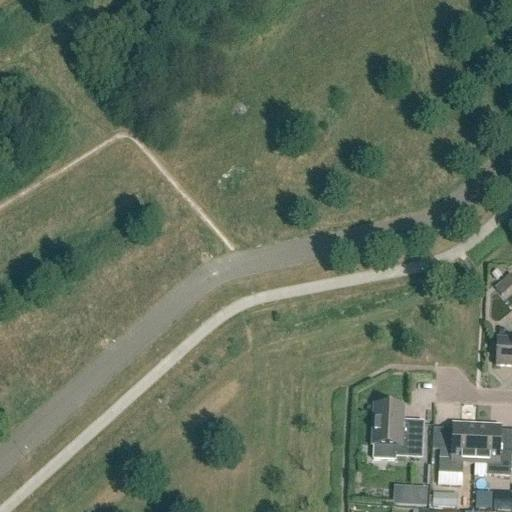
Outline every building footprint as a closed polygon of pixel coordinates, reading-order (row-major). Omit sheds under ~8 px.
[(511,368),(511,340),(497,340),(496,368),(511,368)] [(421,426),(401,425),(402,409),(376,408),(373,462),(395,463),(395,459),(422,460),(424,424),(421,424),(421,426)] [(475,466),(477,428),(453,426),(452,452),(440,452),(438,476),(461,477),(462,466),(475,466)] [(477,428),(475,466),(486,467),(486,478),(510,479),(511,455),(499,454),(500,429),(477,428)] [(461,477),(438,476),(438,488),(460,489),(461,477)] [(427,489),(416,488),(415,508),(426,509),(427,489)] [(511,511),(511,498),(511,496),(494,495),(494,510),(511,511)] [(456,510),(456,496),(432,496),(432,509),(456,510)]
